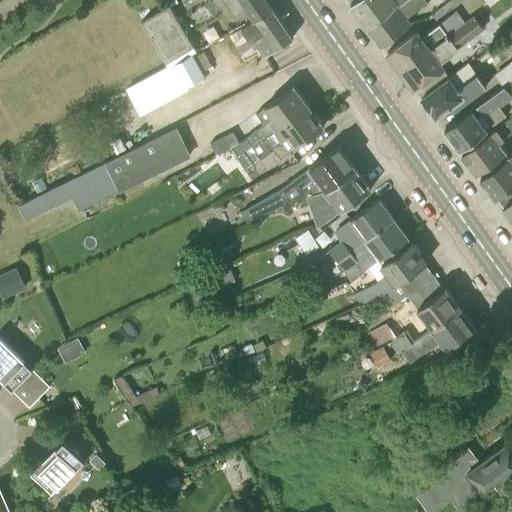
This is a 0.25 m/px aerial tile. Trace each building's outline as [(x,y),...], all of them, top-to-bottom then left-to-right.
[(246,5),(254,16),(255,16),(256,18),(273,7),(268,0),(225,0),(234,13),(246,5)] [(403,0),(354,0),(351,2),(369,25),(403,0)] [(403,0),(369,25),(382,44),(413,21),(406,13),(414,11),(427,0),(403,0)] [(167,62),(194,46),(169,5),(143,21),(167,62)] [(255,16),(254,16),(255,18),(231,34),(243,52),(257,43),(265,55),(293,36),(273,7),(256,18),(255,16)] [(389,51),(402,69),(467,23),(458,11),(423,36),(419,29),(389,51)] [(476,16),(467,23),(402,69),(415,88),(446,65),(441,58),(485,27),(476,16)] [(140,115),(188,89),(186,85),(205,75),(194,53),(126,89),(140,115)] [(468,61),(422,96),(436,115),(451,104),(455,108),(486,85),(468,61)] [(504,84),(511,78),(511,61),(496,73),(504,84)] [(511,78),(504,84),(445,128),(461,149),(507,115),(500,105),(511,96),(511,93),(508,89),(511,85),(511,78)] [(252,147),(263,139),(309,105),(294,85),(257,112),(264,123),(256,129),(245,137),(246,138),(252,147)] [(309,105),(263,139),(271,150),(275,147),(281,157),(324,125),(309,105)] [(478,171),(506,150),(499,141),(511,131),(511,118),(511,116),(463,151),(478,171)] [(176,126),(104,162),(118,189),(140,179),(189,154),(176,126)] [(232,146),(240,142),(234,131),(211,143),(217,154),(232,146)] [(117,154),(128,149),(120,135),(111,140),(111,142),(117,154)] [(246,138),(240,142),(232,146),(239,156),(252,147),(246,138)] [(329,189),(357,168),(340,145),(312,166),(279,190),(269,196),(276,210),(291,202),(308,196),(329,189)] [(496,196),(511,184),(511,152),(482,176),(496,196)] [(357,168),(329,189),(308,196),(311,208),(318,227),(344,209),(372,188),(357,168)] [(33,181),(38,192),(47,188),(41,177),(33,181)] [(64,182),(19,204),(26,218),(71,195),(64,182)] [(352,218),(356,224),(349,229),(347,234),(355,245),(366,237),(393,216),(379,198),(352,218)] [(368,268),(382,258),(409,238),(393,216),(366,237),(355,245),(349,249),(350,250),(358,260),(366,270),(368,268)] [(314,230),(304,234),(311,250),(321,246),(314,230)] [(368,268),(378,281),(373,284),(354,294),(360,305),(381,295),(399,282),(424,264),(427,262),(412,241),(409,238),(368,268)] [(337,261),(350,250),(349,249),(343,240),(329,251),(317,260),(324,268),(337,261)] [(211,269),(224,262),(215,243),(201,250),(211,269)] [(330,276),(345,271),(358,260),(350,250),(337,261),(324,268),(330,276)] [(194,271),(187,257),(177,262),(184,276),(194,271)] [(424,264),(399,282),(414,304),(440,286),(424,264)] [(0,274),(0,289),(4,297),(25,286),(15,267),(0,274)] [(218,287),(224,299),(238,292),(232,280),(218,287)] [(440,286),(414,304),(424,317),(403,332),(412,343),(462,308),(446,286),(443,289),(440,286)] [(412,343),(403,332),(401,333),(403,335),(389,341),(399,354),(401,352),(410,363),(441,340),(448,349),(455,344),(459,351),(484,340),(476,329),(477,329),(462,308),(412,343)] [(0,376),(30,406),(51,385),(0,335),(0,376)] [(58,347),(66,362),(87,351),(78,336),(58,347)] [(251,343),(242,347),(246,355),(255,351),(251,343)] [(391,359),(383,346),(371,352),(378,366),(391,359)] [(132,406),(160,393),(157,386),(136,395),(122,373),(114,378),(132,406)] [(82,407),(76,395),(69,399),(75,411),(82,407)] [(511,438),(507,441),(505,440),(495,448),(496,450),(474,466),(455,441),(438,453),(439,456),(406,481),(430,511),(433,511),(464,489),(475,504),(511,477),(511,438)] [(52,494),(85,460),(64,439),(31,473),(52,494)] [(106,461),(97,452),(90,459),(99,468),(106,461)] [(172,457),(177,467),(185,464),(180,454),(172,457)] [(0,511),(10,511),(1,486),(0,486),(0,511)]
